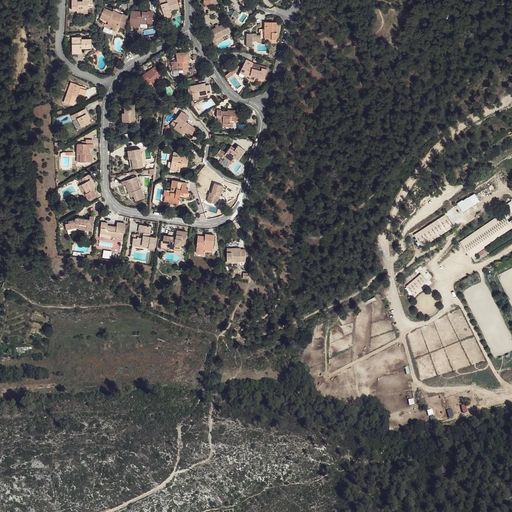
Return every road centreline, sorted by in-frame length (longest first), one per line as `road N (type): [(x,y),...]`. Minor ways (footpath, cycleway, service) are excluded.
road 1 (unclassified): [(511,95),(448,135),(394,209),(389,239),(403,319),(414,325),(446,309),(441,273)]
road 2 (track): [(207,399),(232,390),(358,412),(398,437),(511,396)]
road 3 (residential): [(113,85),(104,185),(114,206),(218,222),(241,205),(247,185)]
road 4 (track): [(99,511),(183,465),(208,460),(215,448),(207,378),(220,332)]
